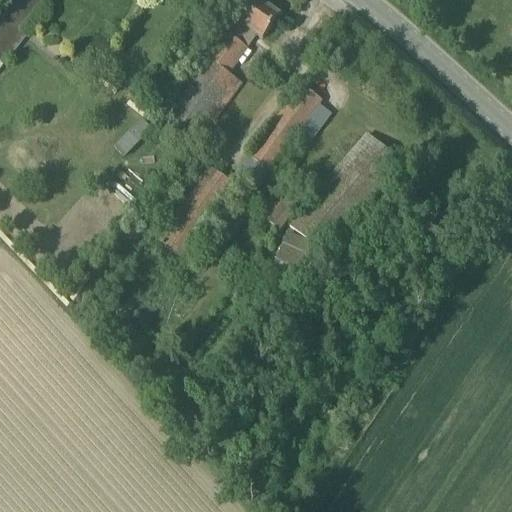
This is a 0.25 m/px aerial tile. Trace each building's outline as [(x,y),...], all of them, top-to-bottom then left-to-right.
[(0,0),(0,60),(22,32),(47,0),(0,0)] [(262,42),(280,17),(255,0),(252,0),(165,121),(199,145),(243,85),(227,73),(245,50),(235,43),(244,30),(262,42)] [(301,87),(248,158),(238,172),(256,187),(268,173),(270,174),(298,135),(310,144),(331,115),(319,106),(322,103),(301,87)] [(317,280),(326,257),(404,168),(367,136),(307,205),(288,227),(308,244),(288,235),(276,262),(317,280)] [(237,189),(209,167),(154,242),(182,263),(237,189)] [(275,217),(267,226),(280,237),(288,227),(307,205),(294,195),(284,207),(275,200),(267,210),(275,217)]
